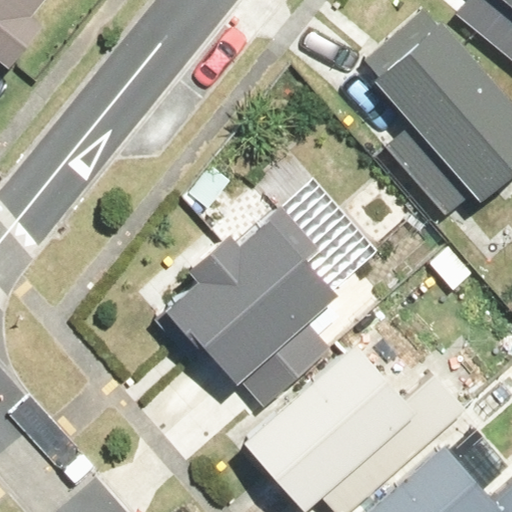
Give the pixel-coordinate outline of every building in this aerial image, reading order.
[(0,0),(0,64),(10,52),(26,64),(59,23),(44,11),(53,0),(0,0)] [(511,175),(511,87),(452,19),(446,25),(431,7),(374,57),(493,193),(511,175)] [(177,302),(268,404),(337,344),(316,320),(353,285),(286,208),(250,240),(241,229),(206,261),(214,270),(177,302)] [(346,511),(354,511),(475,406),(444,371),(419,393),(367,335),(251,437),(316,509),(331,495),(346,511)] [(511,511),(511,487),(507,492),(457,437),(372,511),(511,511)]
